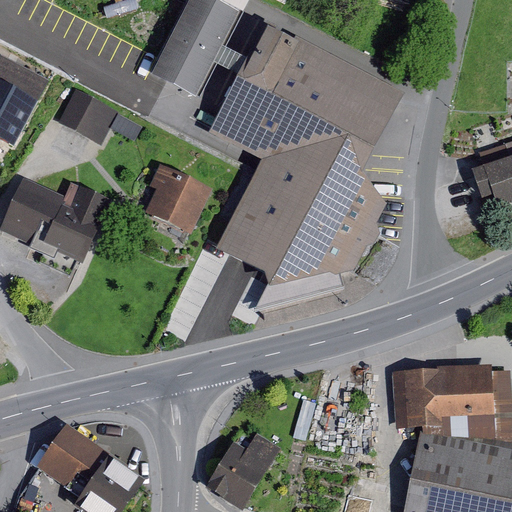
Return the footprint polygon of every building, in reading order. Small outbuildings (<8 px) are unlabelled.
[(387,198),(363,187),(406,98),(271,32),(252,71),(224,58),(243,18),(205,0),(193,0),(177,35),(151,88),(226,124),(219,139),(263,160),(216,256),(331,311),(387,198)] [(46,82),(0,58),(0,147),(9,152),(46,82)] [(121,115),(80,95),(64,128),(105,148),(121,115)] [(511,160),(482,171),(497,217),(511,212),(511,160)] [(211,196),(166,175),(148,212),(192,234),(211,196)] [(100,218),(26,182),(2,233),(76,269),(100,218)] [(511,370),(420,368),(419,419),(509,421),(511,370)] [(77,428),(48,465),(108,511),(134,511),(154,488),(77,428)] [(246,511),(286,456),(252,433),(211,491),(242,511),(246,511)] [(511,511),(511,455),(420,439),(406,511),(511,511)]
